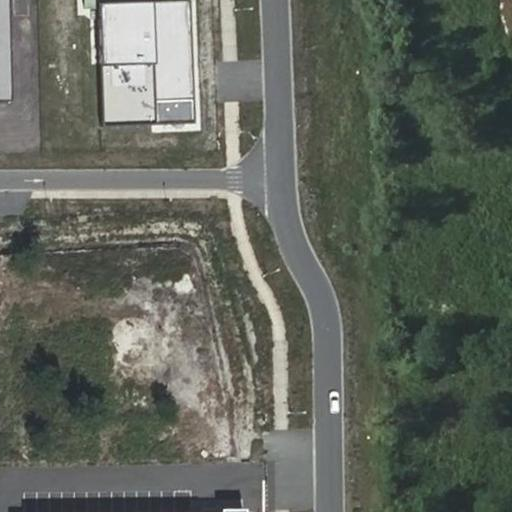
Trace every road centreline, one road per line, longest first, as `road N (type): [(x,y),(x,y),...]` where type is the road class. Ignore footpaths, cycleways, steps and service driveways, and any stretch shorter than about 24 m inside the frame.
road 1 (residential): [(283,177),(284,216),(329,325),(331,511)]
road 2 (residential): [(0,181),(283,177)]
road 3 (residential): [(275,0),(283,177)]
